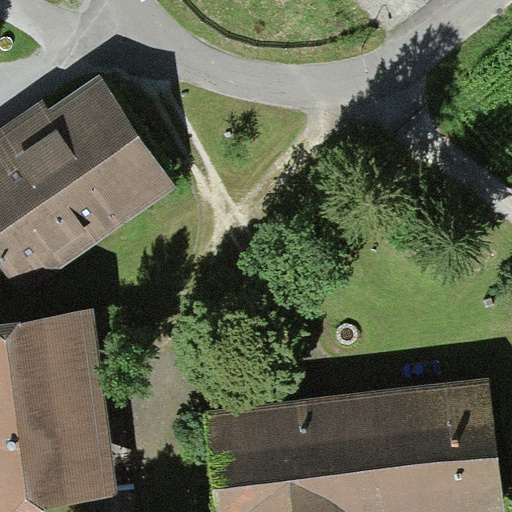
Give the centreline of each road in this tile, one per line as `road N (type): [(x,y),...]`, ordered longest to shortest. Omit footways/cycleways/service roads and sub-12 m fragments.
road 1 (unclassified): [(128,0),(145,32),(189,63),(293,95),(359,80),(440,38),(480,0)]
road 2 (track): [(359,80),(511,211)]
road 3 (track): [(0,4),(57,29),(145,32)]
